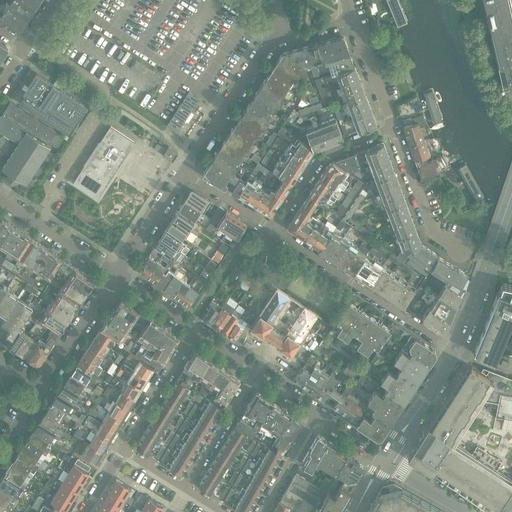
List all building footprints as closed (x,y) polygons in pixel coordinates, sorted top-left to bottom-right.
[(21,29),(24,24),(27,18),(30,14),(31,14),(34,10),(33,9),(25,4),(27,0),(15,0),(13,4),(8,0),(6,4),(11,7),(5,16),(0,13),(0,18),(18,30),(21,29)] [(38,0),(27,0),(25,4),(33,9),(36,5),(37,4),(39,2),(39,0),(38,0)] [(398,0),(387,0),(398,29),(408,26),(398,0)] [(511,7),(510,0),(483,0),(503,86),(511,84),(511,7)] [(341,36),(315,44),(320,60),(324,59),(324,58),(348,52),(347,50),(348,49),(344,39),(341,36)] [(321,62),(320,60),(315,44),(290,51),(291,55),(301,61),(308,66),(309,66),(321,62)] [(276,63),(298,77),(300,73),(295,70),(301,61),(291,55),(290,51),(284,53),(282,56),(281,56),(276,63)] [(324,58),(324,59),(326,63),(331,61),(334,73),(336,72),(353,66),(351,61),(352,59),(351,57),(349,56),(348,52),(324,58)] [(269,76),(285,86),(290,77),(295,81),(298,77),(276,63),(271,70),(272,72),(269,76)] [(336,72),(341,87),(360,80),(354,65),(353,66),(336,72)] [(20,102),(70,135),(88,107),(59,88),(58,88),(53,85),(54,84),(37,73),(23,93),(25,95),(20,102)] [(260,87),(281,101),(289,89),(285,86),(269,76),(266,80),(265,80),(260,87)] [(337,83),(323,86),(321,77),(317,78),(322,104),(331,102),(329,91),(338,89),(337,83)] [(360,80),(341,87),(347,101),(365,95),(360,80)] [(253,100),(268,110),(271,112),(276,103),(279,105),(281,101),(260,87),(255,95),(256,96),(253,100)] [(445,121),(434,87),(422,91),(433,125),(445,121)] [(189,92),(186,95),(167,125),(177,131),(199,99),(189,92)] [(365,95),(347,101),(352,116),(371,109),(365,95)] [(244,112),(266,126),(268,122),(263,119),(268,110),(253,100),(250,104),(249,104),(244,112)] [(401,112),(416,107),(414,101),(399,106),(401,112)] [(51,147),(47,144),(48,143),(49,144),(57,132),(11,102),(3,114),(4,114),(2,117),(1,116),(0,118),(0,131),(19,143),(3,169),(10,173),(6,179),(16,185),(20,180),(27,185),(51,147)] [(322,108),(321,103),(299,110),(301,115),(322,108)] [(375,122),(371,109),(352,116),(358,131),(374,125),(375,122)] [(237,125),(252,135),(257,138),(262,129),(263,130),(266,126),(244,112),(239,119),(239,121),(237,125)] [(336,118),(321,124),(328,142),(343,137),(336,118)] [(410,145),(415,159),(426,156),(431,154),(425,139),(422,130),(421,127),(429,124),(428,119),(420,121),(413,124),(413,123),(403,126),(410,145)] [(328,142),(321,124),(306,130),(313,148),(328,142)] [(228,136),(250,150),(252,146),(247,143),(252,135),(237,125),(234,129),(233,129),(228,136)] [(110,126),(73,183),(98,199),(135,142),(110,126)] [(282,127),(279,133),(283,136),(287,129),(282,127)] [(267,142),(270,144),(278,134),(275,131),(267,142)] [(221,149),(236,159),(242,151),(247,154),(250,150),(228,136),(223,144),(223,145),(221,149)] [(290,145),(309,158),(315,149),(298,138),(295,143),(292,141),(290,145)] [(359,163),(369,159),(376,179),(394,172),(384,145),(381,144),(355,154),(359,163)] [(290,150),(287,155),(304,166),(309,158),(290,145),(287,149),(290,150)] [(163,155),(173,161),(178,153),(168,147),(163,155)] [(212,161),(228,171),(233,175),(236,171),(231,168),(236,159),(221,149),(218,153),(217,153),(212,161)] [(267,164),(273,151),(269,149),(263,162),(267,164)] [(335,161),(351,172),(361,179),(365,174),(358,170),(361,168),(359,163),(355,154),(335,161)] [(304,166),(287,155),(284,160),(281,158),(279,162),(298,175),(304,166)] [(426,156),(415,159),(422,177),(443,168),(438,157),(428,161),(426,156)] [(225,187),(228,183),(223,180),(228,171),(212,161),(205,171),(205,172),(204,172),(204,173),(205,174),(205,175),(225,187)] [(486,198),(466,161),(455,167),(476,204),(486,198)] [(256,166),(267,173),(270,168),(259,162),(256,166)] [(275,172),(284,178),(293,184),(298,175),(279,162),(276,166),(279,167),(275,172)] [(330,163),(326,169),(346,183),(348,179),(346,178),(349,173),(333,162),(330,163)] [(320,178),(337,189),(340,184),(344,187),(346,183),(326,169),(320,178)] [(394,172),(376,179),(387,208),(405,201),(394,172)] [(246,200),(258,180),(255,178),(253,181),(248,178),(245,182),(237,194),(246,200)] [(277,187),(286,193),(293,184),(284,178),(277,187)] [(334,194),(337,189),(320,178),(315,186),(334,199),(337,195),(334,194)] [(360,178),(336,212),(341,216),(365,182),(360,178)] [(245,182),(239,179),(234,187),(231,191),(237,194),(245,182)] [(254,205),(265,189),(260,186),(262,183),(258,180),(246,200),(254,205)] [(334,199),(315,186),(308,196),(317,202),(318,201),(326,206),(329,201),(332,203),(334,199)] [(286,193),(277,187),(275,191),(263,210),(269,214),(273,213),(286,193)] [(275,191),(272,189),(270,192),(265,189),(254,205),(263,210),(275,191)] [(363,190),(344,219),(368,236),(371,232),(351,218),(368,193),(363,190)] [(203,214),(211,202),(195,192),(191,193),(185,201),(202,213),(203,214)] [(308,196),(303,204),(312,210),(313,207),(317,210),(319,205),(316,203),(317,202),(308,196)] [(202,213),(185,201),(179,210),(194,221),(198,215),(200,217),(202,213)] [(405,201),(387,208),(398,237),(416,230),(405,201)] [(312,210),(303,204),(289,225),(290,229),(296,233),(309,214),(312,210)] [(194,221),(179,210),(173,220),(188,230),(194,221)] [(216,226),(226,233),(236,218),(226,211),(216,226)] [(296,233),(304,239),(315,222),(311,219),(312,216),(309,214),(296,233)] [(236,218),(226,233),(236,239),(247,224),(236,218)] [(1,220),(0,221),(0,243),(12,226),(2,219),(1,220)] [(188,230),(173,220),(167,229),(191,246),(193,243),(192,242),(196,236),(188,230)] [(341,220),(339,225),(348,229),(350,224),(341,220)] [(315,222),(304,239),(313,244),(325,225),(321,222),(320,225),(315,222)] [(325,225),(313,244),(321,250),(332,233),(327,230),(329,227),(325,225)] [(12,226),(0,243),(0,246),(9,252),(22,233),(12,226)] [(161,238),(175,248),(180,251),(184,245),(190,249),(191,246),(167,229),(161,238)] [(447,282),(423,319),(442,332),(446,330),(467,279),(466,275),(422,245),(416,230),(398,237),(403,248),(404,248),(441,273),(439,277),(447,282)] [(332,233),(321,250),(346,266),(358,248),(333,231),(332,233)] [(22,233),(9,252),(19,259),(32,239),(22,233)] [(175,248),(161,238),(155,246),(171,257),(173,253),(172,252),(175,248)] [(32,239),(19,259),(29,265),(42,246),(32,239)] [(220,262),(229,246),(222,242),(213,258),(220,262)] [(381,255),(384,250),(376,244),(372,248),(381,255)] [(42,246),(29,265),(39,271),(52,252),(42,246)] [(383,265),(358,248),(346,266),(370,283),(383,265)] [(52,252),(39,271),(50,278),(62,259),(52,252)] [(1,254),(0,255),(0,261),(10,269),(14,263),(1,254)] [(391,254),(388,258),(414,275),(410,281),(417,286),(424,276),(391,254)] [(140,272),(147,277),(157,262),(149,256),(140,270),(140,272)] [(56,271),(61,274),(67,278),(87,291),(93,283),(93,278),(64,260),(56,271)] [(163,288),(173,274),(169,271),(175,262),(171,260),(165,268),(155,283),(163,288)] [(155,283),(165,268),(157,262),(147,277),(155,283)] [(172,294),(182,279),(177,276),(183,268),(179,265),(173,274),(163,288),(172,294)] [(383,265),(370,283),(395,300),(407,282),(383,265)] [(236,280),(241,272),(235,267),(229,276),(236,280)] [(239,285),(248,290),(253,282),(244,277),(239,285)] [(87,291),(67,278),(60,288),(80,302),(87,291)] [(180,300),(190,285),(182,279),(172,294),(180,300)] [(32,292),(31,294),(39,298),(43,292),(28,282),(25,287),(32,292)] [(416,288),(407,282),(395,300),(404,306),(416,288)] [(0,310),(6,315),(18,297),(9,292),(11,289),(7,287),(4,284),(2,287),(0,285),(0,310)] [(511,286),(503,284),(500,291),(497,290),(491,304),(494,305),(511,312),(511,286)] [(190,304),(198,291),(190,285),(180,300),(187,305),(190,304)] [(80,302),(60,288),(54,298),(74,312),(80,302)] [(291,354),(291,353),(317,316),(278,289),(252,326),(264,335),(264,334),(279,345),(279,346),(291,354)] [(2,321),(9,326),(25,302),(18,297),(6,315),(2,321)] [(74,312),(54,298),(47,308),(67,322),(74,312)] [(134,321),(141,311),(124,299),(119,299),(114,308),(134,321)] [(211,300),(201,315),(204,316),(202,318),(210,324),(222,307),(211,300)] [(33,307),(25,302),(9,326),(11,327),(7,334),(13,337),(24,319),(33,307)] [(233,310),(235,308),(226,302),(219,311),(221,312),(212,326),(220,331),(220,330),(233,310)] [(342,335),(360,309),(350,303),(339,319),(344,322),(337,332),(342,335)] [(489,317),(508,325),(511,326),(511,323),(511,312),(494,305),(489,317)] [(67,322),(47,308),(41,318),(61,332),(67,322)] [(107,318),(127,331),(134,321),(114,308),(107,318)] [(359,332),(370,316),(360,309),(342,335),(347,339),(354,329),(359,332)] [(241,315),(233,310),(220,330),(227,335),(236,322),(241,315)] [(362,349),(380,323),(370,316),(359,332),(364,335),(357,345),(362,349)] [(511,326),(508,325),(489,317),(484,329),(506,338),(511,326)] [(100,328),(116,339),(120,342),(127,331),(107,318),(100,328)] [(143,343),(146,346),(160,324),(151,318),(140,335),(145,339),(143,343)] [(27,335),(22,332),(25,327),(23,325),(23,324),(24,325),(25,324),(27,322),(26,321),(24,319),(13,337),(8,345),(17,351),(27,335)] [(244,327),(236,322),(227,335),(234,340),(244,327)] [(380,323),(362,349),(367,352),(374,342),(379,346),(390,330),(380,323)] [(153,344),(158,348),(159,348),(169,331),(160,324),(146,346),(150,348),(153,344)] [(100,328),(95,337),(110,347),(116,339),(100,328)] [(506,338),(484,329),(479,341),(498,349),(501,350),(506,338)] [(169,331),(159,348),(169,355),(178,339),(178,338),(178,337),(178,336),(169,331)] [(41,337),(28,358),(36,363),(40,363),(56,338),(51,334),(46,341),(41,337)] [(27,335),(17,351),(28,358),(41,337),(37,335),(34,339),(27,335)] [(412,350),(415,352),(430,363),(435,354),(434,351),(411,335),(405,345),(412,350)] [(95,337),(88,347),(104,357),(110,347),(95,337)] [(501,350),(498,349),(479,341),(474,353),(478,355),(478,356),(495,363),(501,350)] [(88,347),(83,355),(98,366),(104,357),(88,347)] [(159,348),(158,348),(148,363),(159,370),(169,355),(159,348)] [(398,356),(423,373),(430,363),(415,352),(411,357),(401,350),(398,356)] [(191,389),(200,375),(210,359),(198,351),(194,352),(177,380),(189,388),(191,389)] [(98,366),(83,355),(77,364),(91,373),(92,374),(94,372),(98,375),(102,368),(98,366)] [(293,380),(302,386),(308,377),(315,365),(318,361),(310,356),(293,380)] [(401,373),(416,383),(423,373),(398,356),(394,361),(404,368),(401,373)] [(208,386),(220,366),(210,359),(200,375),(207,379),(204,383),(208,386)] [(140,361),(133,371),(148,380),(154,369),(140,361)] [(113,373),(117,365),(113,362),(109,371),(113,373)] [(354,377),(360,368),(350,362),(345,371),(354,377)] [(77,364),(70,374),(85,383),(86,382),(93,387),(95,383),(88,378),(91,373),(77,364)] [(309,391),(322,372),(323,370),(315,365),(302,386),(309,391)] [(214,384),(221,388),(230,373),(220,366),(208,386),(212,388),(214,384)] [(492,511),(494,511),(498,507),(499,507),(511,486),(511,479),(497,469),(502,461),(477,445),(472,453),(454,442),(481,400),(498,403),(495,417),(504,419),(501,431),(511,433),(511,378),(483,367),(480,372),(471,366),(467,373),(463,371),(455,383),(459,385),(451,397),(447,395),(440,407),(443,409),(436,421),(432,419),(424,432),(423,431),(423,432),(426,434),(422,439),(419,437),(419,438),(420,438),(415,445),(409,455),(426,468),(434,473),(492,511)] [(127,381),(141,390),(148,380),(133,371),(127,381)] [(384,376),(410,394),(416,383),(401,373),(398,378),(388,371),(384,376)] [(309,391),(317,396),(323,386),(329,377),(322,372),(309,391)] [(224,407),(226,403),(239,382),(238,378),(230,373),(221,388),(216,396),(213,400),(224,407)] [(70,374),(64,383),(79,392),(82,388),(89,392),(92,388),(84,384),(85,383),(70,374)] [(324,401),(329,394),(338,400),(342,394),(333,388),(337,381),(330,376),(329,377),(317,396),(324,401)] [(388,393),(403,404),(410,394),(384,376),(381,381),(391,388),(388,393)] [(127,381),(124,379),(122,382),(125,384),(121,391),(135,400),(141,390),(127,381)] [(189,388),(177,380),(172,388),(187,397),(189,394),(186,392),(189,388)] [(64,383),(58,392),(73,401),(81,405),(83,401),(76,397),(79,392),(64,383)] [(172,388),(167,395),(180,403),(182,399),(185,400),(187,397),(172,388)] [(121,391),(115,401),(129,410),(135,400),(121,391)] [(403,404),(388,393),(385,398),(375,391),(371,396),(397,414),(403,404)] [(73,401),(58,392),(52,401),(66,411),(70,406),(77,411),(80,407),(72,402),(73,401)] [(255,394),(235,427),(250,436),(252,437),(261,422),(273,403),(259,393),(255,394)] [(381,437),(390,424),(376,414),(371,421),(361,414),(366,407),(348,394),(346,397),(342,394),(338,400),(333,407),(355,423),(358,418),(361,420),(358,424),(377,438),(381,437)] [(180,403),(167,395),(163,402),(178,412),(180,408),(177,407),(180,403)] [(374,413),(376,414),(390,424),(397,414),(371,396),(367,402),(377,409),(374,413)] [(46,411),(60,420),(60,419),(60,420),(64,415),(69,418),(72,414),(66,411),(52,401),(46,411)] [(109,411),(123,420),(129,410),(115,401),(109,411)] [(204,403),(202,407),(218,416),(222,409),(210,401),(208,405),(204,403)] [(163,402),(158,410),(171,417),(173,413),(176,415),(178,412),(163,402)] [(264,429),(268,432),(282,409),(273,403),(261,422),(267,425),(264,429)] [(203,412),(201,416),(213,423),(218,416),(202,407),(200,410),(203,412)] [(280,434),(291,416),(282,409),(268,432),(272,434),(274,430),(280,434)] [(168,421),(171,417),(158,410),(154,417),(169,427),(171,423),(168,421)] [(60,420),(46,411),(39,421),(59,433),(62,429),(56,425),(60,420)] [(123,420),(109,411),(103,421),(102,421),(101,423),(115,432),(123,420)] [(195,418),(193,421),(209,431),(213,423),(201,416),(198,420),(195,418)] [(268,451),(265,455),(277,463),(299,424),(299,421),(291,416),(280,434),(275,441),(280,444),(277,450),(276,451),(267,446),(265,449),(268,451)] [(154,417),(149,425),(161,432),(164,428),(167,430),(169,427),(154,417)] [(115,432),(101,423),(96,420),(94,424),(99,427),(95,434),(109,442),(115,432)] [(59,433),(39,421),(33,430),(50,440),(53,435),(57,438),(60,434),(59,433)] [(194,427),(192,431),(204,438),(209,431),(193,421),(191,425),(194,427)] [(159,436),(161,432),(149,425),(145,432),(160,442),(162,438),(159,436)] [(248,440),(250,436),(235,427),(230,434),(242,442),(245,438),(248,440)] [(50,440),(33,430),(28,438),(48,451),(51,448),(46,445),(50,440)] [(186,433),(184,436),(199,446),(204,438),(192,431),(189,435),(186,433)] [(145,432),(140,439),(152,447),(155,443),(158,445),(160,442),(145,432)] [(95,434),(89,444),(103,453),(109,442),(95,434)] [(240,446),(242,442),(230,434),(226,442),(241,451),(243,448),(240,446)] [(185,441),(183,446),(195,453),(199,446),(184,436),(182,439),(185,441)] [(312,470),(316,462),(327,442),(320,436),(316,437),(301,464),(312,470)] [(48,451),(28,438),(22,447),(38,458),(41,452),(46,455),(48,451)] [(150,451),(152,447),(140,439),(137,444),(139,445),(137,448),(151,457),(153,453),(150,451)] [(226,442),(221,449),(233,457),(236,453),(239,455),(241,451),(226,442)] [(337,449),(327,442),(316,462),(326,468),(327,467),(337,449)] [(96,463),(103,453),(89,444),(82,454),(96,463)] [(177,448),(175,451),(190,461),(195,453),(183,446),(180,450),(177,448)] [(38,458),(22,447),(16,456),(37,469),(42,461),(38,458)] [(231,461),(233,457),(221,449),(216,456),(232,466),(234,463),(231,461)] [(347,455),(337,449),(327,467),(337,473),(347,455)] [(176,456),(174,460),(186,468),(190,461),(175,451),(173,454),(176,456)] [(64,468),(71,456),(66,454),(59,465),(64,468)] [(273,471),(277,463),(265,455),(263,460),(260,458),(258,461),(273,471)] [(361,465),(347,455),(337,473),(344,478),(340,485),(349,490),(362,469),(361,465)] [(37,469),(16,456),(10,465),(31,479),(35,473),(34,473),(37,469)] [(216,456),(212,464),(224,472),(227,467),(229,469),(232,466),(216,456)] [(183,472),(186,468),(174,460),(171,465),(168,463),(166,466),(180,475),(182,471),(183,472)] [(259,466),(257,471),(269,478),(273,471),(258,461),(256,465),(259,466)] [(75,463),(69,473),(84,482),(90,473),(75,463)] [(222,475),(224,472),(212,464),(207,471),(222,481),(225,477),(222,475)] [(31,479),(10,465),(4,474),(25,487),(27,483),(28,484),(31,479)] [(207,471),(203,478),(215,486),(218,482),(220,484),(222,481),(207,471)] [(251,473),(249,476),(265,486),(269,478),(257,471),(254,475),(251,473)] [(69,473),(63,482),(78,491),(84,482),(69,473)] [(295,473),(286,490),(325,511),(336,511),(349,490),(340,485),(325,476),(319,487),(295,473)] [(4,474),(0,480),(0,484),(13,493),(12,495),(17,498),(25,487),(4,474)] [(251,481),(248,486),(260,493),(265,486),(249,476),(248,480),(251,481)] [(116,478),(110,488),(125,497),(131,488),(116,478)] [(212,490),(215,486),(203,478),(200,483),(202,484),(200,487),(213,496),(215,492),(212,490)] [(63,482),(57,491),(73,501),(78,491),(63,482)] [(243,488),(241,492),(256,501),(260,493),(248,486),(246,490),(243,488)] [(439,511),(394,486),(383,489),(370,511),(439,511)] [(0,487),(0,500),(11,507),(14,503),(9,500),(12,495),(0,487)] [(110,488),(105,497),(120,507),(125,497),(110,488)] [(298,511),(325,511),(286,490),(279,501),(293,509),(295,510),(298,511)] [(57,491),(52,500),(70,511),(71,511),(67,509),(73,501),(57,491)] [(242,497),(239,501),(251,509),(256,501),(241,492),(239,495),(242,497)] [(105,497),(99,506),(108,511),(116,511),(120,507),(105,497)] [(149,497),(143,507),(150,511),(160,511),(164,506),(149,497)] [(0,511),(7,511),(11,507),(0,500),(0,511)] [(51,511),(50,511),(70,511),(52,500),(51,501),(56,504),(51,511)] [(249,511),(251,509),(239,501),(237,506),(234,504),(232,507),(239,511),(249,511)] [(274,511),(291,511),(293,509),(279,501),(274,511)]
